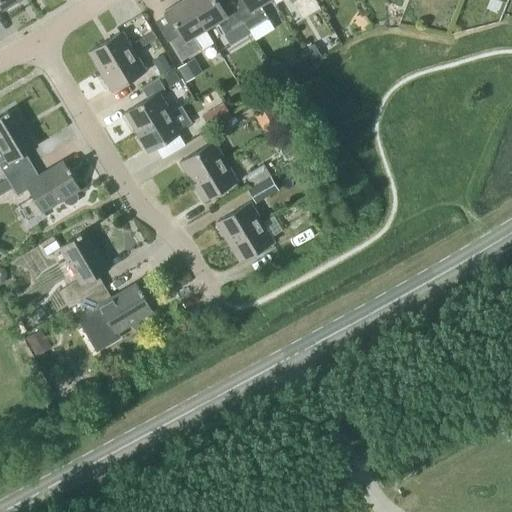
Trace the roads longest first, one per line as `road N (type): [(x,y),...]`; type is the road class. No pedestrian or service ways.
road 1 (secondary): [(0,511),(511,230)]
road 2 (residential): [(213,298),(185,244),(138,206),(36,39)]
road 3 (track): [(291,355),(352,472)]
